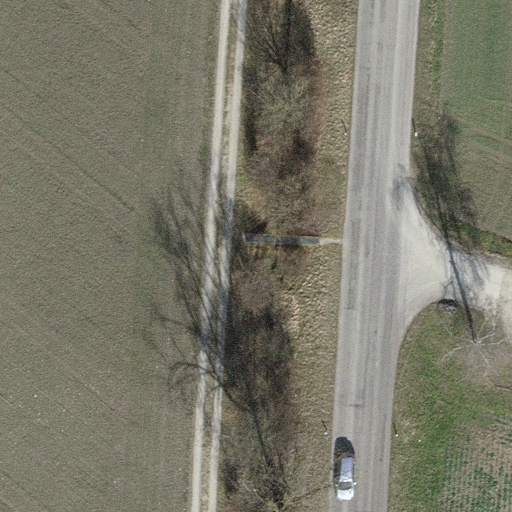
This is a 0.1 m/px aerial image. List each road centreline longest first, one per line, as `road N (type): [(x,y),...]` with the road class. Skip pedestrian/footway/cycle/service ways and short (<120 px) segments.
road 1 (track): [(238,0),(206,511)]
road 2 (tertiary): [(360,511),(390,0)]
